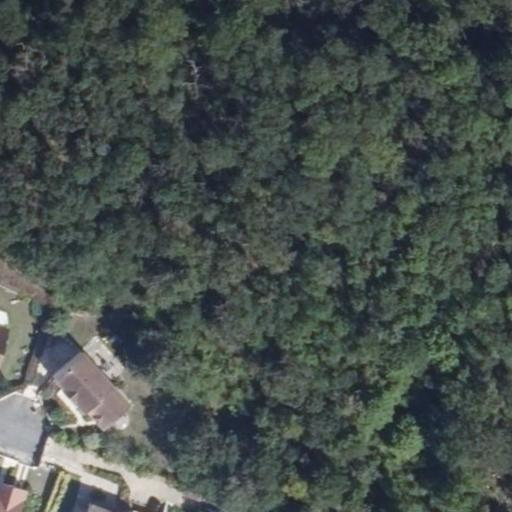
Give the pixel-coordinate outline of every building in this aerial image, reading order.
[(79,350),(51,374),(59,383),(56,387),(68,400),(73,398),(80,409),(81,408),(110,384),(79,350)] [(127,403),(110,384),(81,408),(99,428),(127,403)] [(0,482),(0,490),(7,492),(9,486),(0,482)] [(0,490),(0,511),(17,511),(25,491),(9,486),(7,492),(0,490)] [(115,511),(88,503),(85,511),(115,511)]
